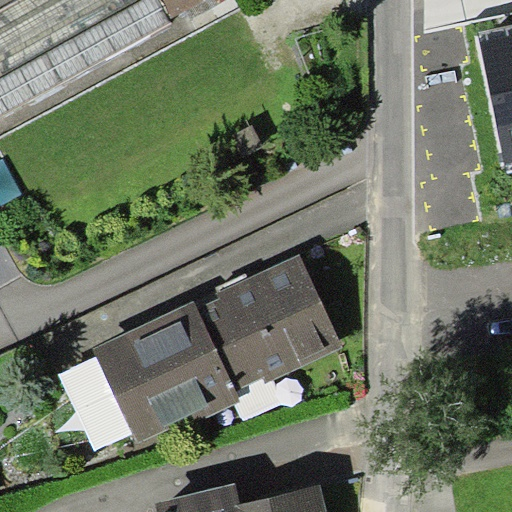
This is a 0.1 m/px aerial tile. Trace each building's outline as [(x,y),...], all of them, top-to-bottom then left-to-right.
[(16,0),(0,9),(0,117),(172,24),(168,18),(200,0),(16,0)] [(511,24),(478,32),(506,163),(511,161),(511,24)] [(25,196),(2,154),(0,154),(0,211),(26,198),(25,196)] [(268,382),(343,346),(301,253),(216,292),(219,298),(198,308),(237,390),(265,377),(268,382)] [(198,308),(195,300),(94,347),(140,443),(171,428),(169,424),(193,412),(197,421),(242,400),(237,390),(198,308)] [(326,511),(320,484),(240,503),(235,482),(156,501),(158,511),(326,511)]
